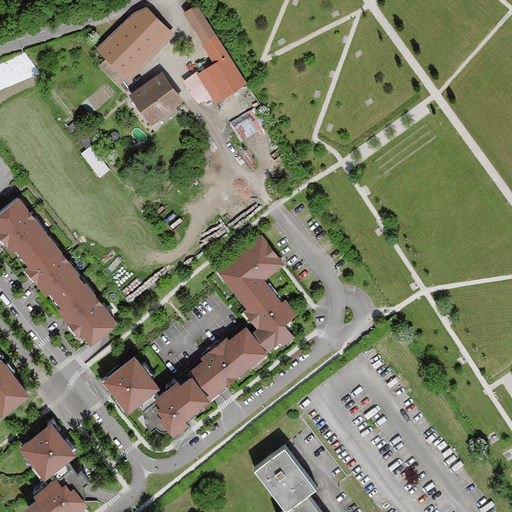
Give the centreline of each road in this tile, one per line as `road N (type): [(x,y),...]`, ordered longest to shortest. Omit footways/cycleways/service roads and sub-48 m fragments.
road 1 (residential): [(137,459),(166,467),(180,461),(330,339),(338,309),(332,282),(276,205)]
road 2 (residential): [(0,284),(137,459)]
road 3 (unknown): [(165,0),(200,51),(185,91),(233,156)]
road 4 (secondary): [(0,44),(133,0)]
